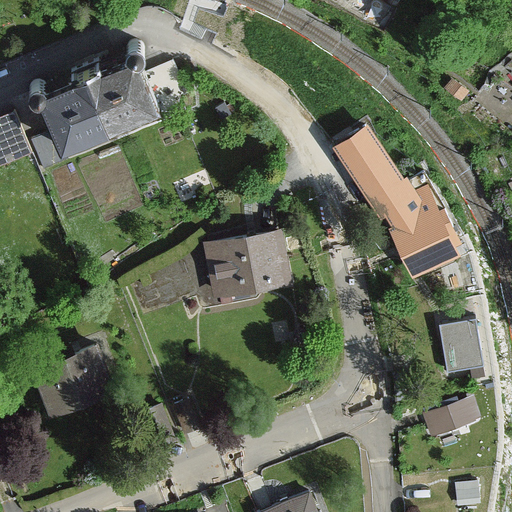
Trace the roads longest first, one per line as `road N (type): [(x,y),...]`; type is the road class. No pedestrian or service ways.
road 1 (unclassified): [(142,21),(261,91),(307,137),(372,398)]
road 2 (unclassified): [(372,398),(76,511)]
road 3 (unclassified): [(142,21),(0,82)]
